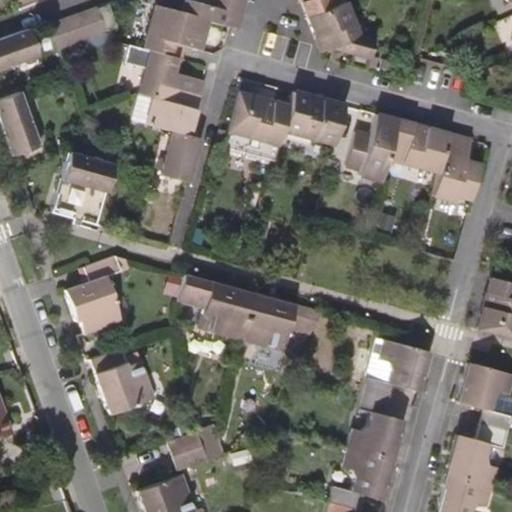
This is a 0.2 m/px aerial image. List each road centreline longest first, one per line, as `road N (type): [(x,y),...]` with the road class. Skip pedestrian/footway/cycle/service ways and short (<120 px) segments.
road 1 (residential): [(405,511),(504,137)]
road 2 (residential): [(504,137),(240,61),(257,0)]
road 3 (residential): [(0,245),(95,511)]
